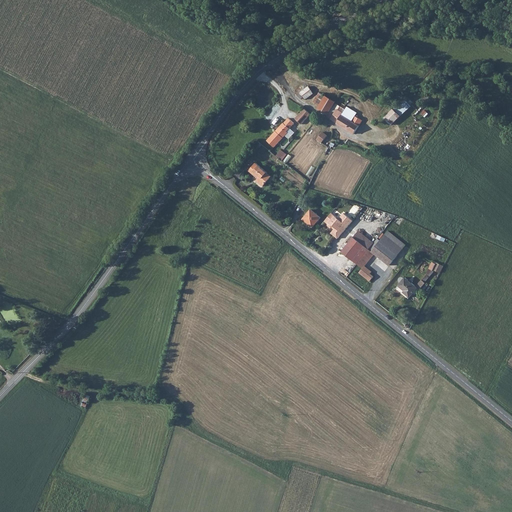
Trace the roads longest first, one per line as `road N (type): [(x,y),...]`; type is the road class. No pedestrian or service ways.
road 1 (tertiary): [(213,177),(511,422)]
road 2 (tertiary): [(0,395),(84,305),(184,163)]
road 3 (tertiary): [(193,151),(269,64),(388,0)]
road 4 (track): [(0,70),(57,99),(0,220)]
